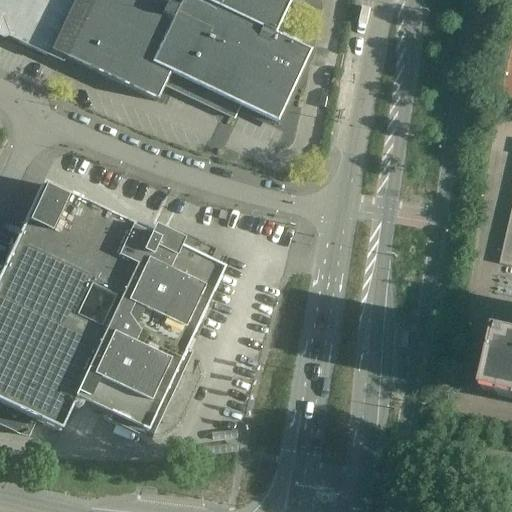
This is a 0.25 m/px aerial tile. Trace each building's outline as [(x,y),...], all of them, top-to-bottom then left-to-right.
[(37,55),(63,0),(0,0),(0,41),(5,44),(10,42),(37,55)] [(273,36),(276,30),(210,0),(63,0),(37,55),(64,68),(68,60),(156,102),(165,83),(217,107),(218,105),(230,111),(238,108),(239,106),(276,124),(309,52),(288,42),(288,43),(279,39),(279,38),(273,36)] [(210,0),(276,30),(290,0),(210,0)] [(144,434),(184,351),(178,349),(186,333),(191,336),(222,270),(178,249),(181,243),(175,240),(174,241),(152,230),(149,236),(137,231),(137,232),(131,230),(132,228),(41,185),(25,219),(27,220),(20,234),(18,233),(4,265),(6,266),(2,275),(0,273),(0,425),(21,436),(28,438),(36,422),(59,432),(73,400),(109,417),(144,434)] [(511,254),(511,241),(505,240),(505,241),(506,242),(503,251),(502,252),(511,254)] [(511,267),(511,254),(502,252),(502,253),(503,253),(501,263),(500,263),(499,265),(511,267)] [(483,391),(486,392),(511,398),(511,334),(497,331),(483,391)]
